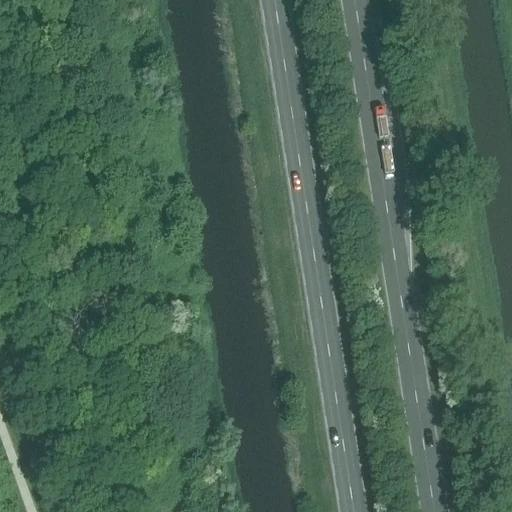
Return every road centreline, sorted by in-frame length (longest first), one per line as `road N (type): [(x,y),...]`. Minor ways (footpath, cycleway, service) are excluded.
road 1 (primary): [(431,511),(351,0)]
road 2 (primary): [(275,0),(354,511)]
